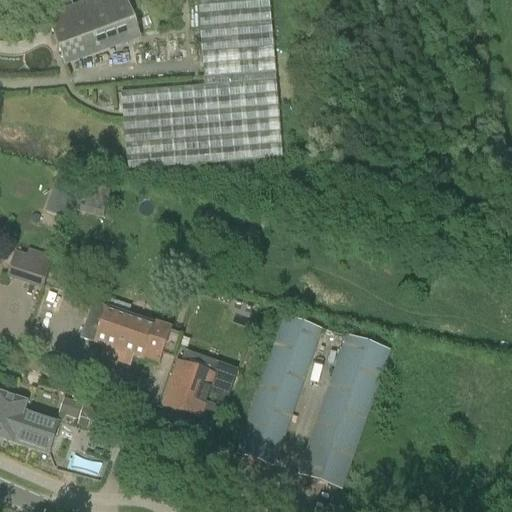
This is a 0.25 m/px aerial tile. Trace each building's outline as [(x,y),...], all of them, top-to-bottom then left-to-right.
[(64,68),(140,40),(124,0),(95,0),(45,18),(64,68)] [(266,0),(236,0),(194,4),(201,80),(273,74),(266,0)] [(275,83),(120,96),(127,173),(282,159),(275,83)] [(110,190),(82,182),(74,208),(102,217),(110,190)] [(61,219),(69,197),(52,191),(44,213),(61,219)] [(43,292),(54,259),(28,250),(27,256),(16,252),(6,279),(43,292)] [(171,334),(146,325),(92,306),(80,340),(160,368),(171,334)] [(284,321),(237,456),(271,467),(318,333),(284,321)] [(346,339),(298,477),(340,491),(387,353),(346,339)] [(166,397),(165,396),(161,409),(199,422),(202,412),(197,410),(198,406),(204,408),(209,392),(219,395),(213,411),(221,414),(220,419),(221,419),(237,372),(236,371),(236,372),(218,366),(219,365),(218,365),(215,374),(213,374),(213,375),(181,364),(177,363),(173,375),(173,376),(166,397)] [(25,404),(0,396),(0,440),(48,456),(58,425),(22,413),(25,404)] [(59,415),(78,421),(83,408),(63,401),(59,415)]
